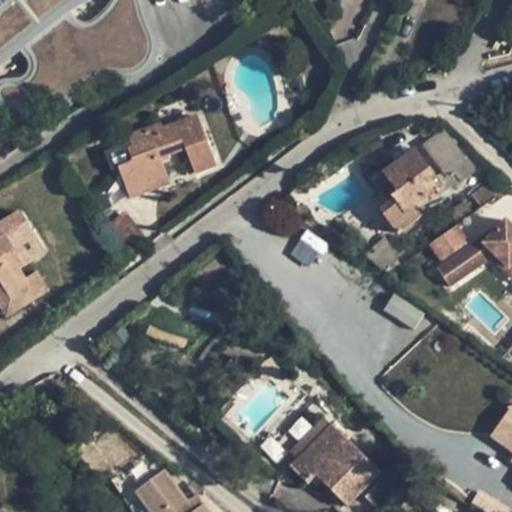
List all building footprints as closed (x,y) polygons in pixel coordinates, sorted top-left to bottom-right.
[(0,0),(0,66),(36,38),(74,8),(94,0),(0,0)] [(302,94),(299,72),(283,74),(287,97),(302,94)] [(191,120),(187,109),(175,114),(179,124),(191,120)] [(191,120),(179,124),(162,131),(160,125),(128,138),(132,149),(127,151),(133,165),(119,171),(129,198),(169,182),(160,157),(185,148),(194,173),(216,165),(198,117),(191,120)] [(443,132),(424,146),(448,176),(454,172),(461,181),(474,171),(443,132)] [(365,141),(371,153),(384,146),(379,135),(365,141)] [(415,150),(384,173),(398,192),(393,196),(395,199),(380,210),(398,235),(419,219),(412,209),(435,191),(433,188),(435,186),(428,178),(434,174),(415,150)] [(360,168),(366,176),(375,170),(369,162),(360,168)] [(448,176),(443,179),(451,189),(461,181),(454,172),(448,176)] [(434,174),(428,178),(435,186),(440,182),(434,174)] [(470,195),(480,209),(502,192),(492,178),(470,195)] [(473,214),(464,201),(449,211),(458,224),(473,214)] [(20,211),(0,223),(0,282),(17,311),(49,290),(37,272),(25,280),(19,269),(45,253),(20,211)] [(147,239),(125,211),(110,223),(131,252),(147,239)] [(511,225),(506,220),(436,268),(451,292),(489,265),(511,285),(511,225)] [(368,251),(383,269),(397,260),(402,256),(387,236),(368,251)] [(387,274),(400,264),(397,260),(383,269),(387,274)] [(17,311),(0,282),(0,309),(5,318),(17,311)] [(394,294),(384,309),(414,328),(424,313),(394,294)] [(290,453),(324,418),(312,406),(278,442),(290,453)] [(511,408),(492,437),(511,451),(511,408)] [(316,476),(322,482),(347,507),(380,473),(352,444),(324,418),(290,453),(297,460),(290,467),(308,485),(311,482),(316,476)] [(162,470),(132,492),(147,511),(204,511),(194,497),(190,504),(162,470)] [(316,476),(311,482),(317,488),(322,482),(316,476)] [(487,500),(489,497),(480,491),(476,498),(483,503),(485,504),(487,500)] [(485,504),(483,503),(480,507),(486,511),(495,511),(499,508),(487,500),(485,504)]
